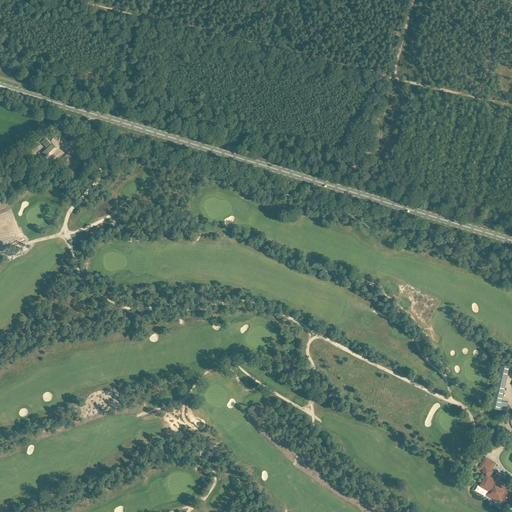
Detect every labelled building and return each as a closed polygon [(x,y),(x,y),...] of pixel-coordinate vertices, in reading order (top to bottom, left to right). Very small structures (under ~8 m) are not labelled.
[(42,153),(46,156),(54,148),(51,144),(42,153)] [(501,365),(498,375),(507,377),(509,367),(501,365)] [(491,408),(501,410),(506,412),(508,403),(502,401),(505,386),(496,384),(491,408)] [(459,458),(460,459),(462,460),(464,462),(467,457),(463,453),(459,458)] [(487,499),(491,493),(492,494),(492,495),(498,499),(499,498),(500,499),(500,498),(511,505),(511,496),(511,497),(511,496),(511,491),(506,488),(507,487),(498,481),(502,476),(498,473),(495,477),(491,475),(493,471),(491,470),(493,467),(492,466),(494,462),(485,457),(479,468),(483,471),(482,472),(486,475),(480,486),(476,483),(472,490),(487,499)]
